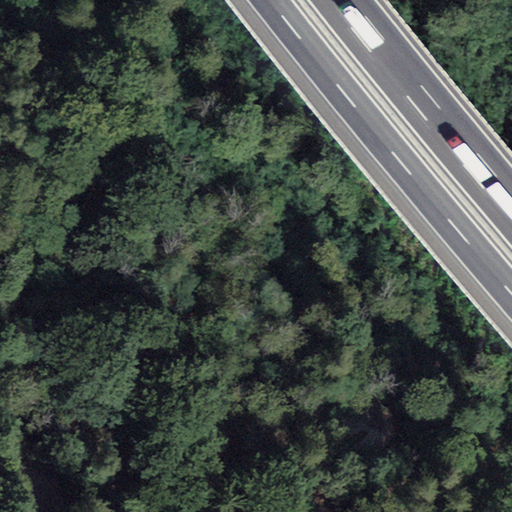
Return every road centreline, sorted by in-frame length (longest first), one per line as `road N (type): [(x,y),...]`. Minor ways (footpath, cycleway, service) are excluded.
road 1 (motorway): [(274,0),(511,298)]
road 2 (motorway): [(511,206),(344,0)]
